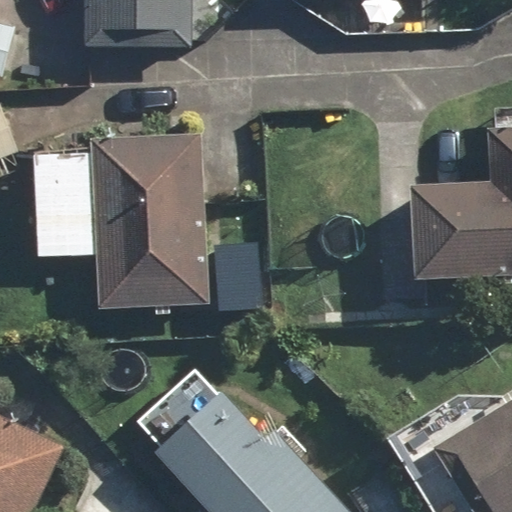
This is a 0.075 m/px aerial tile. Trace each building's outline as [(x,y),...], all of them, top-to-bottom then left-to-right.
[(93,0),(93,53),(199,53),(199,0),(93,0)] [(0,77),(7,80),(21,28),(0,22),(0,77)] [(381,232),(380,106),(271,106),(271,262),(357,262),(357,232),(381,232)] [(0,110),(0,166),(25,155),(5,108),(0,110)] [(421,193),(425,286),(511,281),(511,136),(496,137),(498,189),(421,193)] [(99,145),(105,314),(216,310),(209,141),(99,145)] [(154,445),(215,511),(353,511),(278,428),(270,435),(224,385),(154,445)] [(511,511),(511,391),(433,439),(478,511),(511,511)] [(0,511),(28,511),(63,440),(0,410),(0,511)] [(421,511),(389,463),(354,486),(371,511),(421,511)]
